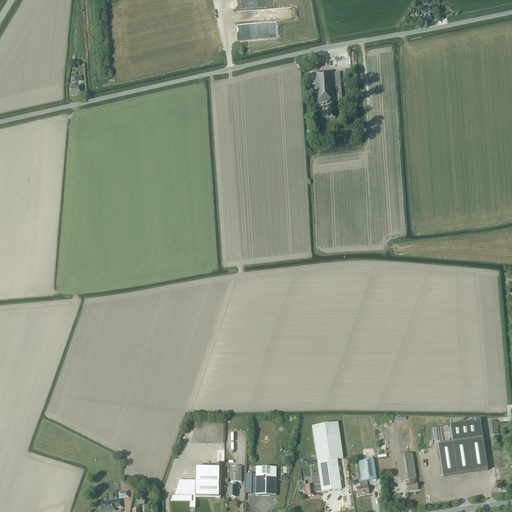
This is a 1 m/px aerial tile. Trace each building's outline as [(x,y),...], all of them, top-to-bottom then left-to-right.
[(423,22),(432,21),(431,17),(433,17),(433,13),(430,13),(429,7),(421,9),(422,15),(421,15),(423,22)] [(303,63),(314,61),(313,55),(301,58),(303,63)] [(334,101),(333,72),(309,74),(310,86),(314,85),(315,104),(327,103),(328,119),(335,118),(334,101)] [(76,87),(75,84),(71,85),(72,88),(69,88),(69,89),(69,88),(71,97),(80,95),(79,87),(79,86),(76,87)] [(443,477),(487,471),(480,421),(450,425),(453,443),(438,445),(443,477)] [(490,436),(498,435),(496,421),(488,423),(490,436)] [(319,477),(321,492),(341,490),(337,460),(343,459),(338,424),(312,428),(319,477)] [(416,483),(415,479),(416,479),(412,454),(396,457),(399,482),(407,481),(408,484),(406,485),(407,492),(417,490),(416,483)] [(511,472),(509,458),(502,459),(501,455),(493,456),(494,462),(498,461),(500,474),(511,472)] [(369,494),(368,486),(367,486),(367,481),(376,480),(373,460),(359,462),(359,463),(359,466),(361,482),(363,482),(363,487),(360,488),(356,488),(358,496),(362,495),(362,496),(365,496),(365,495),(369,494)] [(241,483),(241,467),(231,467),(231,482),(233,483),(233,487),(229,487),(229,497),(236,497),(236,483),(241,483)] [(220,499),(221,468),(196,468),(195,481),(179,481),(180,481),(174,498),(189,499),(189,509),(195,509),(195,499),(220,499)] [(276,496),(276,468),(256,468),(255,496),(276,496)] [(314,493),(321,492),(319,477),(311,478),(312,485),(306,486),(305,481),(298,482),(299,492),(306,492),(307,497),(314,496),(314,493)] [(144,505),(145,493),(139,493),(139,499),(137,499),(136,505),(144,505)] [(101,511),(108,511),(115,511),(115,508),(121,508),(121,500),(112,501),(113,502),(105,503),(101,504),(101,508),(101,511)]
